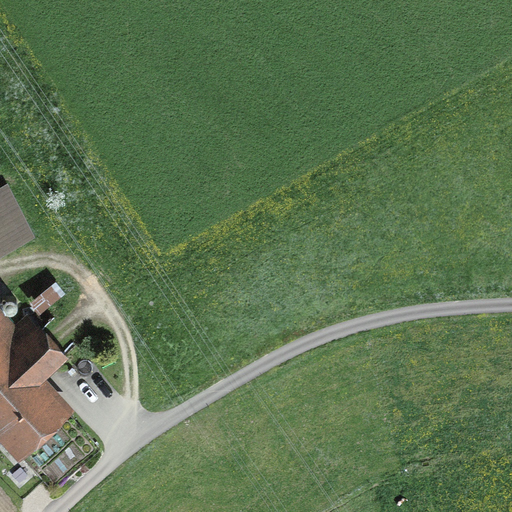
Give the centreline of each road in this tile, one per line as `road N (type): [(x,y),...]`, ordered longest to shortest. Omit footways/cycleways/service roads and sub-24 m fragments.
road 1 (track): [(511,305),(400,315),(300,346),(178,413),(57,511)]
road 2 (track): [(0,267),(67,266),(110,310),(131,362),(130,447)]
